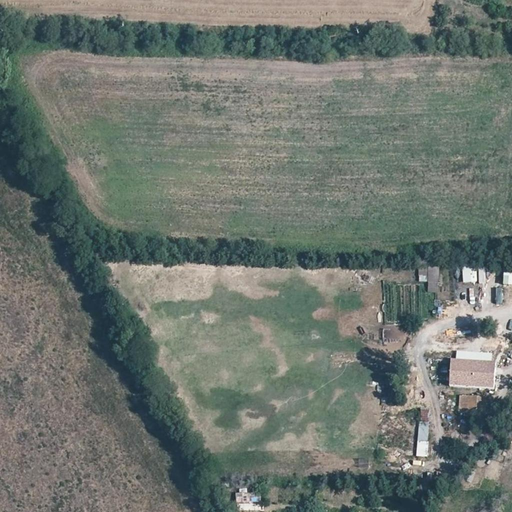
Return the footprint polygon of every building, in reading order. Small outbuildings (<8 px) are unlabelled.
[(419,270),(419,282),(426,282),(427,270),(419,270)] [(502,285),(511,285),(511,271),(503,271),(502,285)] [(504,330),(511,320),(505,315),(498,326),(504,330)] [(495,364),(449,360),(447,385),(493,389),(495,364)] [(468,404),(468,414),(483,414),(483,404),(468,404)] [(428,456),(429,410),(419,409),(418,456),(428,456)] [(235,502),(249,502),(249,485),(235,485),(235,502)]
